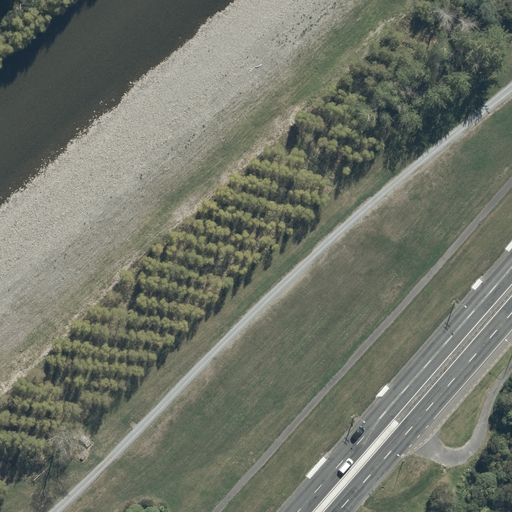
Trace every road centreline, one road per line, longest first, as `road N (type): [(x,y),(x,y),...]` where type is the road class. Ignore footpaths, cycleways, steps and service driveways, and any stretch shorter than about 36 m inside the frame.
road 1 (secondary): [(296,511),(511,268)]
road 2 (secondary): [(511,319),(337,511)]
